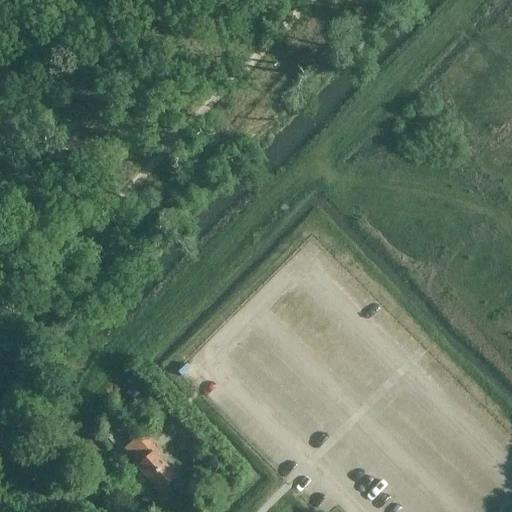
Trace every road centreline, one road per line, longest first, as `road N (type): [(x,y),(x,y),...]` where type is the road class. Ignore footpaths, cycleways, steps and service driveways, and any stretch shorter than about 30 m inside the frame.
road 1 (track): [(39,480),(98,381),(470,0)]
road 2 (track): [(0,342),(311,0)]
